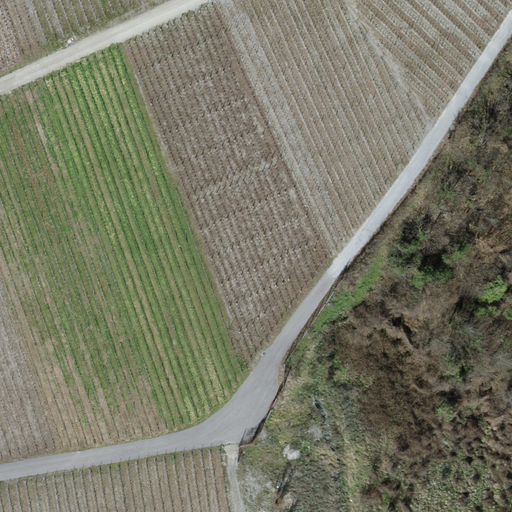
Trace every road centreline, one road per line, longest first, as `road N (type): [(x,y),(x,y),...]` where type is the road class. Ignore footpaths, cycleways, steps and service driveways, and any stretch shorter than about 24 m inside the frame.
road 1 (track): [(511,21),(209,435),(0,477)]
road 2 (track): [(199,0),(0,91)]
